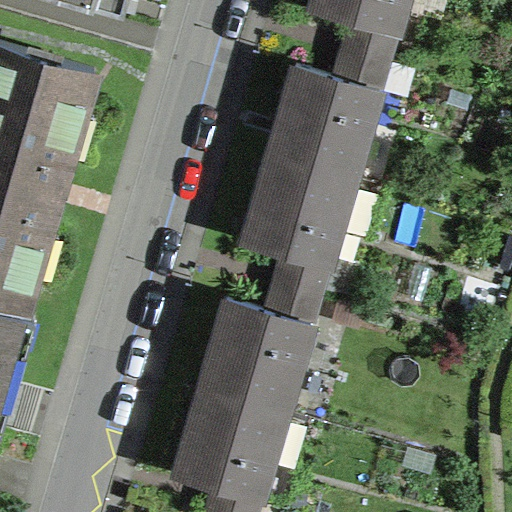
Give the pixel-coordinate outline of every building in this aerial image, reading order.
[(53,0),(123,20),(128,0),(53,0)] [(360,48),(387,56),(404,0),(314,0),(313,3),(368,19),(360,48)] [(0,303),(22,310),(23,310),(57,196),(95,65),(0,37),(0,303)] [(387,56),(360,48),(351,76),(296,60),(276,129),(271,148),(354,173),(387,56)] [(292,281),(319,289),(354,173),(271,148),(250,219),(245,236),(300,252),(292,281)] [(202,382),(286,406),(319,289),(292,281),(283,310),(228,293),(208,364),(202,382)] [(22,310),(0,303),(0,432),(7,409),(26,345),(13,341),(22,310)] [(223,511),(253,511),(286,406),(202,382),(181,455),(177,469),(231,485),(223,511)]
